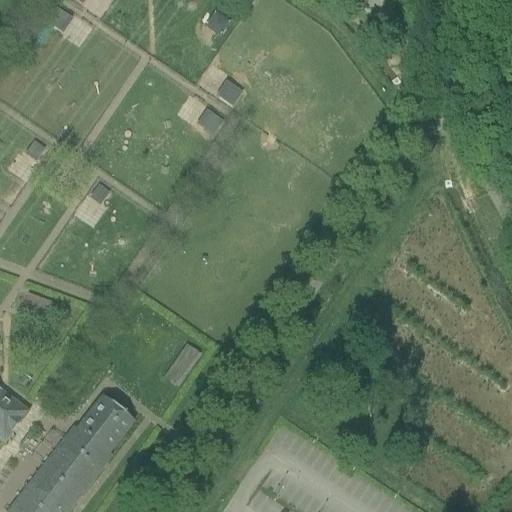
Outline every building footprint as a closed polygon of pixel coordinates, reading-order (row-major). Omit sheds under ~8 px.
[(54,10),(44,25),(58,34),(68,19),(54,10)] [(227,85),(217,99),(232,109),(241,95),(227,85)] [(208,114),(197,129),(211,139),(222,123),(208,114)] [(33,144),(26,154),(36,161),(43,151),(33,144)] [(97,188),(90,198),(100,205),(107,195),(97,188)] [(46,316),(50,306),(25,297),(22,306),(24,307),(46,316)] [(24,307),(21,314),(43,322),(46,316),(24,307)] [(387,318),(374,321),(377,339),(391,336),(387,318)] [(430,337),(415,340),(419,358),(434,354),(430,337)] [(0,441),(2,443),(25,414),(0,394),(0,441)] [(10,511),(66,511),(108,458),(106,456),(131,423),(100,400),(75,433),(73,431),(10,511)]
